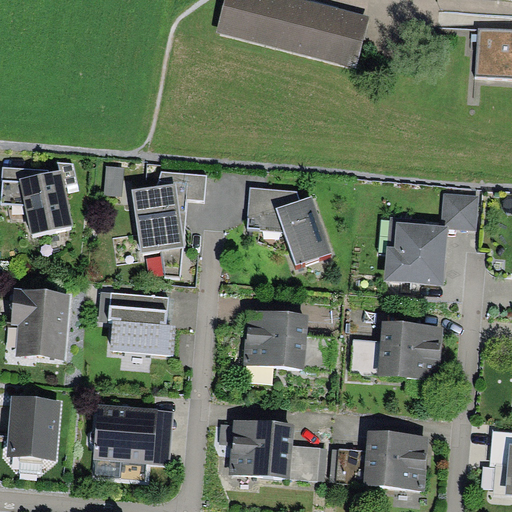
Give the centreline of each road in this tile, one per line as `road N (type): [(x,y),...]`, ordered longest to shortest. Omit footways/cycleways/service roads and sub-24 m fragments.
road 1 (residential): [(190,511),(213,235)]
road 2 (residential): [(477,262),(454,511)]
road 3 (residential): [(0,495),(142,511)]
